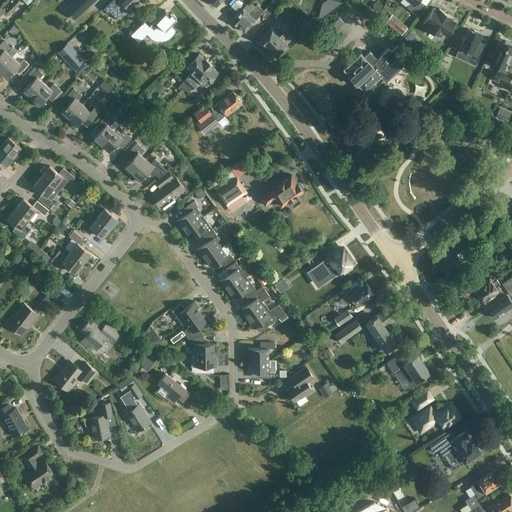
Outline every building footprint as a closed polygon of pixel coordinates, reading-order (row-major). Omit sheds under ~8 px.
[(74,20),(89,6),(83,0),(74,0),(64,9),(74,20)] [(119,1),(109,11),(117,19),(128,9),(128,10),(137,1),(138,0),(119,0),(119,1)] [(265,19),(281,2),(279,0),(272,0),(269,4),(268,6),(261,14),(265,19)] [(419,1),(419,0),(407,0),(410,2),(407,7),(416,15),(424,4),(419,1)] [(256,5),(255,7),(249,1),(243,9),(231,21),(237,26),(244,32),(255,21),(254,20),(259,16),(258,14),(262,10),(256,5)] [(451,19),(452,17),(439,9),(438,11),(433,8),(424,21),(429,25),(426,29),(439,37),(442,33),(447,36),(456,23),(451,19)] [(170,26),(176,20),(176,19),(176,17),(172,14),(170,14),(169,13),(168,13),(165,10),(155,21),(149,27),(144,22),(131,35),(138,42),(148,32),(151,36),(153,34),(159,40),(161,40),(162,40),(165,40),(167,39),(169,37),(171,36),(172,35),(174,33),(175,30),(174,30),(170,26)] [(301,17),(291,27),(296,32),(306,22),(301,17)] [(328,27),(333,33),(343,23),(338,18),(328,27)] [(289,27),(285,23),(284,22),(278,28),(283,33),(289,27)] [(259,40),(267,49),(279,38),(270,29),(259,40)] [(467,29),(459,48),(467,52),(463,60),(475,65),(481,54),(474,51),(481,35),(478,34),(478,32),(474,30),(472,31),(467,29)] [(411,31),(405,37),(420,51),(425,45),(411,31)] [(287,46),(279,38),(267,49),(276,58),(287,46)] [(0,68),(11,57),(17,50),(12,46),(10,48),(2,40),(0,42),(0,68)] [(500,41),(490,63),(499,67),(493,79),(506,85),(510,76),(501,72),(503,69),(507,61),(508,62),(511,55),(510,55),(511,49),(511,46),(511,45),(511,44),(505,41),(504,43),(500,41)] [(57,52),(73,70),(82,62),(66,44),(57,52)] [(364,92),(365,91),(367,93),(376,85),(374,83),(381,76),(385,81),(403,64),(396,56),(401,51),(397,47),(392,52),(389,49),(377,60),(370,52),(364,57),(360,53),(343,70),(364,92)] [(183,80),(183,81),(187,84),(209,62),(206,59),(205,59),(199,53),(187,65),(192,71),(191,72),(194,74),(190,78),(187,76),(183,80)] [(0,68),(0,72),(6,78),(13,70),(18,74),(28,64),(20,57),(16,61),(11,57),(0,68)] [(83,61),(75,70),(79,74),(88,66),(83,61)] [(200,79),(206,84),(218,72),(212,66),(212,65),(209,62),(187,84),(183,81),(180,84),(188,92),(200,79)] [(21,93),(29,100),(43,84),(38,79),(42,75),(35,67),(25,78),(30,82),(21,93)] [(86,86),(93,92),(98,85),(91,79),(86,86)] [(256,86),(262,93),(266,90),(261,83),(256,86)] [(37,107),(39,105),(46,97),(51,101),(60,90),(53,84),(49,88),(43,84),(29,100),(37,107)] [(58,114),(67,121),(82,104),(77,100),(81,95),(73,88),(63,99),(68,103),(58,114)] [(115,97),(118,95),(112,89),(109,91),(113,95),(115,97)] [(203,106),(193,114),(198,119),(200,122),(197,124),(204,133),(218,122),(217,121),(219,119),(226,114),(226,115),(241,103),(232,91),(217,103),(211,108),(214,112),(211,115),(208,111),(203,106)] [(193,102),(198,106),(206,99),(200,94),(193,102)] [(75,128),(77,126),(84,118),(89,122),(98,112),(91,105),(87,109),(82,104),(67,121),(75,128)] [(115,121),(109,127),(109,126),(113,122),(105,115),(95,125),(100,130),(93,138),(101,145),(114,131),(120,125),(115,121)] [(118,135),(114,131),(101,145),(109,153),(116,145),(121,149),(130,138),(123,130),(118,135)] [(1,132),(0,133),(0,140),(2,142),(0,144),(0,147),(12,157),(20,147),(10,140),(1,132)] [(122,168),(130,176),(145,159),(140,155),(144,150),(136,143),(127,154),(131,158),(122,168)] [(0,163),(4,167),(12,157),(0,147),(0,163)] [(138,183),(140,181),(148,173),(152,177),(162,166),(154,159),(150,164),(145,159),(130,176),(138,183)] [(49,166),(41,176),(59,190),(67,180),(70,183),(74,177),(62,168),(58,173),(49,166)] [(175,202),(171,197),(183,188),(175,178),(173,179),(168,172),(155,181),(160,189),(151,196),(158,206),(160,205),(164,210),(175,202)] [(269,189),(269,190),(259,197),(265,205),(275,198),(280,206),(289,200),(293,206),(300,201),(296,195),(303,191),(302,189),(303,187),(300,182),(297,183),(296,181),(295,181),(291,174),(284,179),(283,179),(276,184),(269,189)] [(54,203),(51,201),(59,190),(41,176),(33,187),(42,194),(38,199),(50,208),(54,203)] [(246,192),(236,177),(216,190),(227,206),(246,192)] [(23,199),(15,209),(28,219),(36,209),(44,215),(48,210),(36,201),(32,206),(23,199)] [(104,208),(96,217),(110,228),(117,218),(108,211),(111,206),(102,199),(98,204),(104,208)] [(186,214),(176,221),(180,227),(182,226),(185,229),(203,216),(196,207),(198,206),(194,201),(183,209),(186,214)] [(217,221),(224,218),(221,207),(214,210),(217,221)] [(224,211),(230,222),(235,219),(229,208),(224,211)] [(31,228),(25,223),(28,219),(15,209),(7,219),(16,226),(12,231),(22,238),(31,228)] [(203,216),(185,229),(187,233),(185,234),(190,240),(200,233),(203,238),(213,231),(207,222),(203,216)] [(89,227),(81,221),(80,219),(75,225),(77,226),(89,235),(93,230),(102,237),(110,228),(96,217),(89,227)] [(76,243),(69,252),(82,263),(89,253),(80,246),(85,240),(73,231),(71,230),(67,235),(69,236),(69,237),(76,243)] [(207,243),(196,250),(200,256),(202,254),(205,258),(220,248),(223,246),(223,245),(213,231),(203,238),(207,243)] [(212,267),(220,262),(224,266),(233,260),(231,257),(234,255),(225,244),(223,245),(223,246),(220,248),(205,258),(212,267)] [(333,254),(315,267),(324,280),(338,271),(339,272),(339,273),(353,263),(345,251),(346,250),(342,247),(339,249),(339,250),(333,254)] [(454,250),(439,261),(447,272),(451,269),(453,271),(460,265),(459,264),(462,262),(461,261),(467,257),(463,250),(457,254),(454,250)] [(69,252),(66,256),(59,251),(54,257),(50,261),(61,270),(65,265),(74,273),(82,263),(69,252)] [(33,263),(25,257),(21,263),(29,269),(33,263)] [(471,258),(464,263),(468,267),(474,263),(471,258)] [(229,274),(218,282),(222,287),(225,285),(228,290),(248,275),(244,270),(242,271),(235,262),(226,269),(229,274)] [(45,283),(50,277),(42,271),(37,277),(45,283)] [(243,293),(246,298),(256,291),(250,282),(246,277),(248,275),(228,290),(234,299),(243,293)] [(511,276),(502,284),(506,290),(511,285),(511,276)] [(279,278),(266,285),(272,297),(285,290),(279,278)] [(483,302),(496,293),(499,291),(496,288),(499,284),(497,280),(495,282),(493,279),(491,281),(490,279),(482,284),(483,286),(475,291),(483,302)] [(348,293),(348,294),(340,300),(343,304),(351,298),(356,305),(372,293),(365,282),(348,293)] [(39,315),(37,314),(50,297),(52,298),(56,292),(46,284),(42,290),(47,294),(34,311),(24,303),(14,316),(13,315),(6,323),(21,335),(29,324),(31,325),(39,315)] [(249,303),(241,309),(248,318),(266,306),(262,301),(269,296),(262,287),(256,291),(246,298),(249,303)] [(495,319),(496,318),(511,306),(511,304),(506,296),(488,309),(495,319)] [(171,311),(177,320),(181,326),(185,323),(199,313),(196,309),(198,308),(194,302),(184,309),(180,304),(171,311)] [(266,306),(248,318),(250,322),(248,323),(253,329),(263,322),(266,327),(284,314),(278,305),(269,311),(266,306)] [(393,352),(390,348),(396,344),(385,328),(394,322),(385,309),(372,318),(373,318),(366,323),(385,351),(386,350),(389,355),(393,352)] [(333,319),(338,327),(352,317),(347,310),(333,319)] [(182,332),(188,340),(203,335),(197,328),(208,321),(203,315),(201,316),(199,313),(185,323),(188,328),(182,332)] [(90,319),(81,331),(86,336),(82,341),(89,347),(90,345),(96,350),(105,338),(111,343),(119,333),(107,323),(102,328),(90,319)] [(335,335),(340,344),(362,329),(356,320),(335,335)] [(195,349),(195,356),(213,356),(213,344),(203,344),(203,335),(188,340),(188,349),(195,349)] [(250,357),(250,361),(267,361),(267,349),(274,349),(274,343),(260,343),(260,349),(247,349),(247,357),(250,357)] [(149,353),(140,364),(147,369),(156,358),(153,356),(149,353)] [(394,375),(398,372),(403,380),(406,378),(411,385),(416,382),(429,373),(417,355),(404,364),(398,355),(386,363),(394,375)] [(191,356),(191,371),(194,373),(203,373),(203,367),(215,367),(215,360),(213,360),(213,356),(195,356),(191,356)] [(68,361),(54,378),(69,390),(79,377),(87,383),(96,371),(85,362),(79,370),(68,361)] [(275,377),(274,361),(267,361),(250,361),(250,365),(247,365),(247,373),(260,372),(260,378),(272,378),(275,377)] [(286,390),(294,402),(312,390),(306,382),(313,378),(305,367),(292,376),(297,382),(286,390)] [(157,383),(166,391),(164,397),(172,403),(178,397),(182,400),(188,393),(164,374),(157,383)] [(129,376),(117,384),(122,391),(133,383),(129,376)] [(136,385),(146,395),(152,390),(142,379),(136,385)] [(143,395),(135,383),(127,388),(135,400),(143,395)] [(318,388),(325,398),(332,393),(326,383),(318,388)] [(427,389),(410,401),(417,411),(434,399),(427,389)] [(13,410),(9,404),(0,408),(0,417),(3,423),(5,422),(13,437),(28,428),(16,408),(13,410)] [(90,418),(90,419),(84,420),(85,423),(85,425),(86,426),(88,427),(89,428),(92,428),(94,438),(108,435),(105,417),(111,416),(108,404),(101,405),(103,415),(90,418)] [(143,410),(139,404),(126,413),(133,423),(131,424),(136,431),(149,423),(141,411),(143,410)] [(440,411),(436,414),(430,405),(409,419),(420,434),(439,422),(443,428),(459,417),(451,406),(441,413),(440,411)] [(451,441),(447,435),(430,447),(434,453),(438,449),(443,456),(449,452),(453,459),(455,458),(460,465),(465,462),(467,463),(470,460),(470,458),(480,452),(479,451),(480,449),(477,445),(476,445),(472,439),(468,441),(463,433),(451,441)] [(24,473),(33,487),(43,481),(44,483),(49,479),(48,477),(53,474),(43,460),(37,464),(33,458),(42,453),(38,446),(22,456),(30,469),(24,473)] [(470,498),(465,501),(471,509),(471,510),(479,504),(476,500),(486,493),(486,494),(501,484),(500,482),(501,481),(499,478),(497,478),(496,476),(496,477),(492,472),(478,481),(478,482),(471,486),(465,490),(470,498)] [(500,499),(494,502),(495,503),(489,507),(492,511),(491,511),(506,511),(511,508),(511,499),(509,495),(500,500),(500,499)] [(389,511),(387,508),(380,511),(379,511),(374,502),(358,511),(389,511)]
